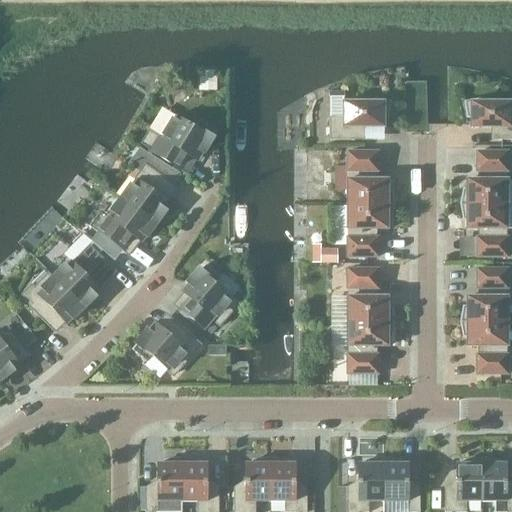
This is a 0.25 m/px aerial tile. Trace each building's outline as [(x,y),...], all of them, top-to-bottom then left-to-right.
[(215,96),(216,74),(197,74),(197,95),(215,96)] [(342,118),(329,118),(328,141),(354,141),(354,128),(383,128),(383,118),(386,118),(389,103),(374,100),(373,103),(342,103),(342,118)] [(464,103),(467,118),(470,118),(470,128),(499,128),(499,140),(511,140),(511,127),(510,128),(510,103),(479,103),(479,100),(464,103)] [(188,157),(196,162),(215,132),(198,122),(193,129),(175,117),(161,140),(149,132),(143,143),(182,167),(188,157)] [(387,191),(387,181),(371,180),(371,172),(377,172),(377,153),(346,153),(347,205),(393,205),(390,191),(387,191)] [(460,205),(506,205),(506,153),(476,153),(476,172),(481,172),(481,180),(466,180),(466,191),(463,190),(460,205)] [(121,199),(154,224),(168,205),(161,199),(171,186),(145,167),(121,199)] [(141,243),(154,224),(121,199),(97,231),(123,250),(133,237),(141,243)] [(390,220),(393,205),(347,205),(347,257),(377,257),(377,238),(371,238),(371,230),(387,230),(387,220),(390,220)] [(460,205),(463,220),(466,220),(466,230),(481,230),(481,238),(476,238),(476,257),(506,257),(506,205),(460,205)] [(108,268),(89,249),(89,248),(72,264),(70,262),(53,278),(82,308),(99,291),(92,284),(108,268)] [(204,265),(181,292),(188,298),(179,309),(203,330),(212,319),(218,324),(236,304),(213,285),(219,278),(204,265)] [(393,322),(390,308),(387,308),(387,298),(371,298),(371,289),(377,289),(377,270),(347,270),(347,322),(393,322)] [(460,322),(506,322),(506,270),(476,270),(476,289),(481,289),(481,298),(466,298),(466,308),(463,308),(460,322)] [(82,308),(53,278),(49,274),(33,290),(31,287),(21,297),(50,326),(59,318),(66,324),(82,308)] [(154,324),(131,350),(146,363),(151,357),(172,375),(198,346),(169,321),(161,330),(154,324)] [(390,337),(393,322),(347,322),(346,375),(377,375),(377,356),(371,356),(371,347),(387,347),(387,337),(390,337)] [(506,322),(460,322),(463,337),(466,337),(466,347),(481,347),(481,356),(476,356),(476,375),(506,375),(506,322)] [(0,379),(18,366),(12,358),(22,351),(5,328),(0,332),(0,379)] [(180,511),(181,502),(181,458),(164,461),(164,464),(156,464),(156,487),(144,487),(144,511),(180,511)] [(198,464),(198,461),(181,458),(181,502),(195,502),(195,511),(217,511),(218,487),(206,487),(206,464),(198,464)] [(367,511),(368,502),(382,502),(382,458),(365,461),(365,464),(358,464),(358,487),(346,487),(345,511),(367,511)] [(382,458),(382,502),(406,502),(406,511),(418,511),(419,487),(407,487),(407,464),(400,464),(400,461),(382,458)] [(465,511),(466,502),(480,502),(480,458),(463,461),(463,464),(456,464),(456,487),(444,487),(443,511),(465,511)] [(494,511),(511,511),(511,487),(505,487),(505,464),(498,464),(498,461),(480,458),(480,502),(494,502),(494,511)] [(254,511),(254,502),(269,502),(269,459),(252,461),(252,464),(244,464),(244,488),(232,487),(232,511),(254,511)] [(269,459),(269,502),(283,502),(283,511),(305,511),(306,488),(294,488),(294,464),(286,464),(287,461),(269,459)]
